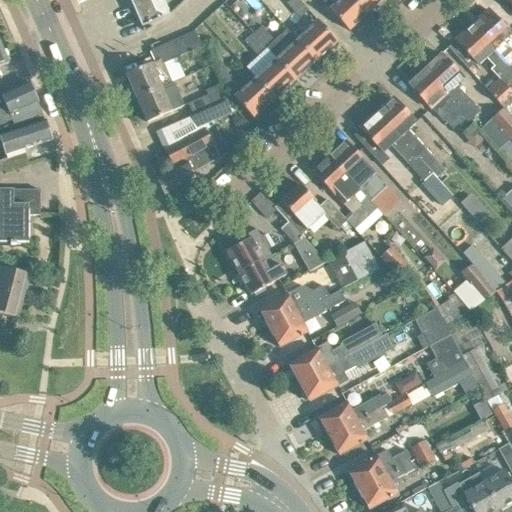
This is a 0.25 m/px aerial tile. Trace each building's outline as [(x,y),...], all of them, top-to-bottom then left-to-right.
[(129,0),(141,27),(159,19),(158,19),(169,14),(162,0),(129,0)] [(289,0),(286,3),(299,19),(308,10),(298,0),(289,0)] [(349,31),(370,12),(358,0),(339,0),(329,10),(349,31)] [(358,0),(370,12),(382,0),(358,0)] [(510,35),(502,25),(488,11),(468,29),(511,76),(511,51),(503,41),(510,35)] [(316,61),(337,42),(317,20),(296,40),(316,61)] [(266,49),(273,43),(274,42),(260,26),(252,34),(266,49)] [(511,76),(468,29),(448,48),(468,70),(475,64),(477,68),(486,59),(493,67),(490,70),(499,80),(494,85),(490,81),(484,87),(503,108),(510,116),(511,114),(511,93),(511,92),(511,76)] [(208,60),(194,31),(150,51),(155,62),(160,60),(162,65),(196,49),(202,62),(208,60)] [(258,57),(266,49),(252,34),(243,42),(258,57)] [(316,61),(296,40),(282,53),(273,43),(266,49),(295,80),(316,61)] [(0,67),(8,64),(0,45),(0,67)] [(295,80),(266,49),(258,57),(267,67),(255,78),(274,99),(295,80)] [(441,54),(424,69),(465,114),(471,120),(480,112),(471,102),(456,85),(463,79),(441,54)] [(211,66),(220,84),(221,87),(230,82),(219,56),(208,61),(211,66)] [(170,83),(162,65),(160,60),(155,62),(125,75),(136,99),(171,84),(170,83)] [(465,114),(424,69),(408,84),(430,109),(438,102),(465,131),(474,123),(471,120),(465,114)] [(253,118),(274,99),(255,78),(234,97),(253,118)] [(0,126),(11,121),(13,126),(14,126),(24,123),(43,116),(28,82),(10,90),(0,94),(0,126)] [(183,106),(179,95),(173,83),(171,84),(136,99),(147,123),(172,112),(171,111),(183,106)] [(227,100),(221,87),(220,84),(214,87),(205,91),(207,95),(187,104),(192,115),(227,100)] [(393,98),(376,113),(432,174),(437,179),(445,171),(428,151),(408,129),(415,123),(406,113),(393,98)] [(192,173),(220,158),(230,153),(215,126),(221,123),(212,107),(160,131),(168,149),(164,151),(174,169),(156,179),(166,198),(196,181),(192,173)] [(511,118),(510,116),(503,108),(480,130),(511,164),(511,118)] [(432,174),(376,113),(360,128),(383,153),(391,146),(406,163),(424,182),(432,174)] [(24,150),(51,141),(45,120),(0,135),(0,148),(2,148),(6,159),(0,160),(0,173),(28,163),(24,150)] [(400,201),(359,157),(345,142),(329,157),(376,208),(383,216),(400,201)] [(376,208),(329,157),(313,172),(326,187),(351,214),(345,219),(346,221),(354,229),(376,208)] [(424,182),(421,185),(442,207),(453,196),(437,179),(432,174),(424,182)] [(307,230),(324,214),(318,208),(320,206),(299,184),(274,207),(277,210),(288,222),(303,238),(303,237),(301,235),(306,230),(307,230)] [(39,207),(40,190),(0,189),(0,242),(10,243),(10,245),(16,245),(16,244),(20,244),(20,243),(28,243),(28,216),(39,216),(39,215),(34,215),(34,207),(39,207)] [(327,200),(320,206),(318,208),(324,214),(337,229),(346,221),(345,219),(327,200)] [(303,238),(288,222),(281,228),(293,244),(303,238)] [(238,274),(271,255),(268,250),(270,248),(264,236),(261,238),(257,230),(248,234),(250,239),(226,252),(238,274)] [(325,263),(303,238),(293,244),(309,272),(325,263)] [(511,238),(500,250),(511,262),(511,238)] [(343,254),(358,281),(379,270),(364,242),(343,254)] [(472,245),(462,254),(472,265),(496,292),(507,285),(472,245)] [(407,264),(391,247),(379,258),(396,275),(397,274),(409,287),(420,280),(406,265),(407,264)] [(271,256),(271,255),(238,274),(250,295),(275,281),(285,275),(273,255),(271,256)] [(495,292),(496,292),(472,265),(460,273),(470,285),(456,295),(469,311),(495,292)] [(27,275),(8,270),(0,267),(0,290),(22,297),(27,275)] [(511,281),(507,285),(496,292),(497,293),(504,304),(511,318),(511,281)] [(321,300),(320,300),(329,295),(324,286),(313,292),(303,286),(286,294),(258,310),(269,329),(321,300)] [(0,313),(16,318),(22,297),(0,290),(0,313)] [(303,325),(345,302),(338,290),(329,295),(320,300),(321,300),(269,329),(279,348),(307,333),(303,325)] [(469,311),(456,295),(436,309),(445,326),(469,311)] [(337,327),(361,314),(355,303),(331,316),(337,327)] [(450,335),(445,326),(436,309),(414,320),(429,347),(450,335)] [(299,383),(377,340),(382,337),(375,324),(342,342),(341,345),(332,350),(328,342),(288,364),(299,383)] [(349,380),(344,372),(356,365),(354,360),(359,358),(361,362),(392,345),(387,335),(382,337),(377,340),(299,383),(309,402),(349,380)] [(465,363),(462,356),(450,335),(429,347),(435,359),(426,365),(434,378),(421,386),(422,386),(465,363)] [(498,387),(476,348),(472,341),(463,345),(467,353),(462,356),(465,363),(478,389),(487,404),(507,392),(503,384),(498,387)] [(478,389),(465,363),(422,386),(425,392),(428,390),(433,398),(459,384),(466,396),(478,389)] [(328,437),(391,403),(386,394),(380,397),(379,395),(351,412),(346,402),(318,418),(328,437)] [(362,431),(382,420),(388,417),(384,411),(388,409),(391,415),(411,405),(406,395),(391,403),(328,437),(339,456),(367,441),(362,431)] [(491,411),(503,432),(511,426),(511,419),(504,404),(491,411)] [(485,422),(501,449),(508,445),(492,418),(485,422)] [(453,450),(474,438),(486,431),(482,424),(438,448),(443,458),(454,452),(453,450)] [(430,451),(424,440),(410,448),(416,459),(430,451)] [(511,452),(508,445),(501,449),(498,451),(511,474),(511,452)] [(358,491),(410,462),(408,458),(409,457),(405,451),(381,465),(376,456),(348,472),(358,491)] [(436,462),(430,451),(416,459),(422,470),(436,462)] [(411,465),(410,462),(358,491),(369,510),(397,494),(392,486),(418,472),(413,463),(411,465)] [(511,502),(511,483),(510,481),(505,472),(484,483),(499,510),(511,502)] [(495,511),(499,510),(484,483),(479,473),(457,485),(465,499),(453,507),(454,509),(455,511),(495,511)] [(453,507),(439,482),(427,489),(440,511),(449,511),(454,509),(453,507)]
